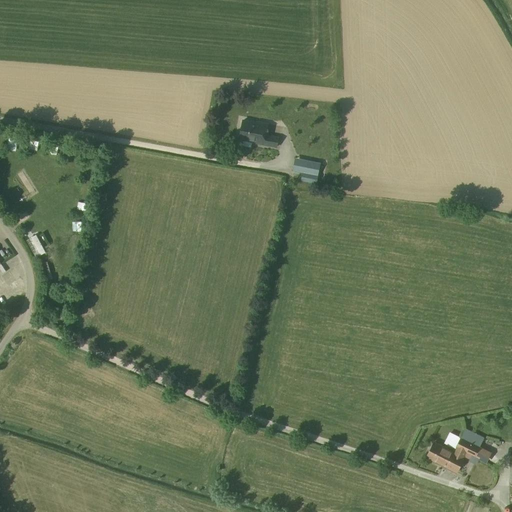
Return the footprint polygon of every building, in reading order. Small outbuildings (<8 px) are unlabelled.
[(269,124),(243,119),(239,140),(253,142),(253,143),(277,148),(279,138),(266,136),(269,124)] [(318,176),(321,163),(295,158),(293,171),(318,176)] [(34,257),(44,253),(38,234),(27,237),(34,257)] [(48,261),(40,263),(42,277),(51,276),(48,261)] [(434,442),(427,457),(457,472),(464,457),(466,453),(467,453),(474,457),(480,447),(484,438),(465,429),(454,451),(454,452),(434,442)]
